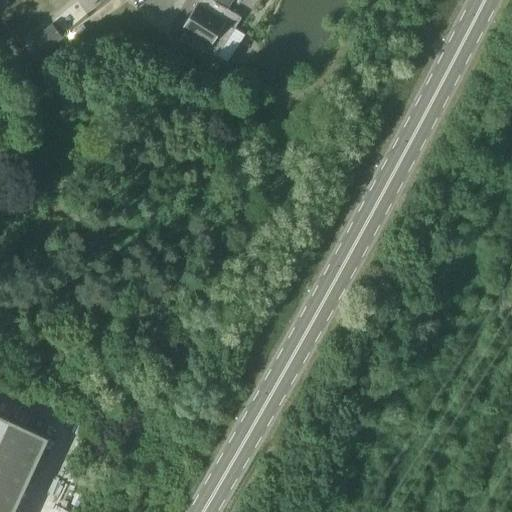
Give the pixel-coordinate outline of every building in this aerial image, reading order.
[(6,0),(0,0),(0,8),(8,2),(6,0)] [(200,0),(198,4),(235,28),(241,18),(227,8),(231,0),(250,0),(252,1),(252,0),(200,0)] [(235,28),(198,4),(197,4),(182,28),(186,31),(181,39),(180,39),(180,40),(216,58),(235,28)] [(43,52),(62,37),(53,24),(34,39),(43,52)] [(0,511),(16,511),(51,437),(0,413),(0,511)]
